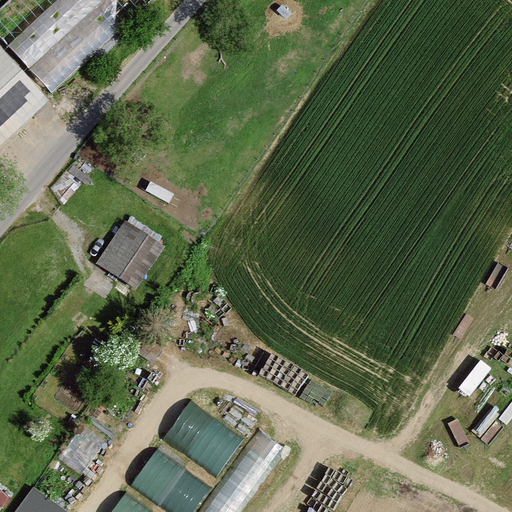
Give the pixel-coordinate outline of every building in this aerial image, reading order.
[(12,0),(0,11),(0,26),(58,89),(154,0),(12,0)] [(0,145),(49,101),(0,46),(0,145)] [(164,249),(126,224),(99,265),(136,290),(164,249)] [(195,400),(171,436),(227,473),(251,436),(195,400)] [(242,511),(287,442),(261,426),(206,511),(242,511)] [(163,448),(139,483),(181,511),(198,511),(217,485),(163,448)] [(40,484),(18,511),(73,511),(75,509),(40,484)] [(160,511),(131,492),(117,511),(160,511)]
